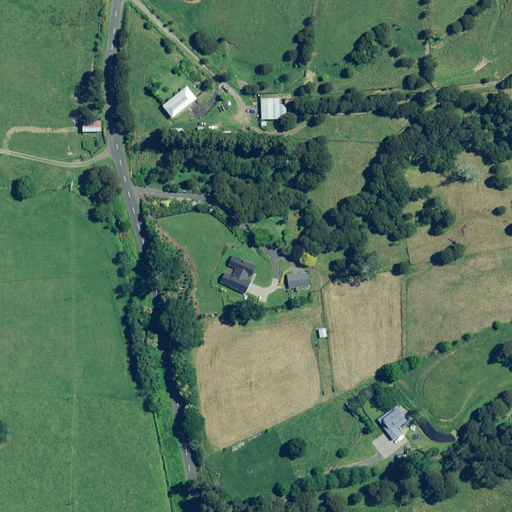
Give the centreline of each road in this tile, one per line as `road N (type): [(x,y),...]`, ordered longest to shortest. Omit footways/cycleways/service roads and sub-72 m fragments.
road 1 (tertiary): [(197,511),(160,302),(113,120),(118,0)]
road 2 (track): [(0,148),(79,160),(118,151)]
